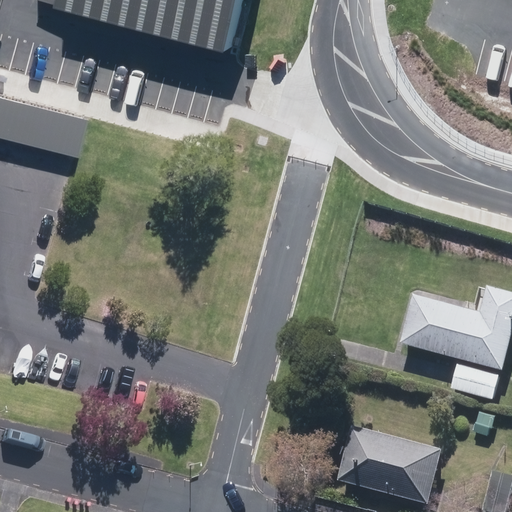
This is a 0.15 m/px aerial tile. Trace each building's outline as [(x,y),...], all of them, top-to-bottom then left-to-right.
[(70,0),(71,1),(240,46),(252,0),(70,0)] [(0,134),(77,154),(86,116),(0,94),(0,134)] [(398,347),(500,374),(501,372),(511,329),(511,296),(486,290),(479,316),(411,297),(398,347)] [(449,393),(490,404),(497,379),(456,368),(453,377),(449,393)] [(496,400),(507,402),(511,386),(500,384),(496,400)] [(476,425),(491,431),(496,419),(480,413),(476,425)] [(377,495),(426,508),(429,495),(440,453),(350,429),(336,484),(377,495)] [(504,511),(511,483),(511,479),(491,474),(481,511),(504,511)]
